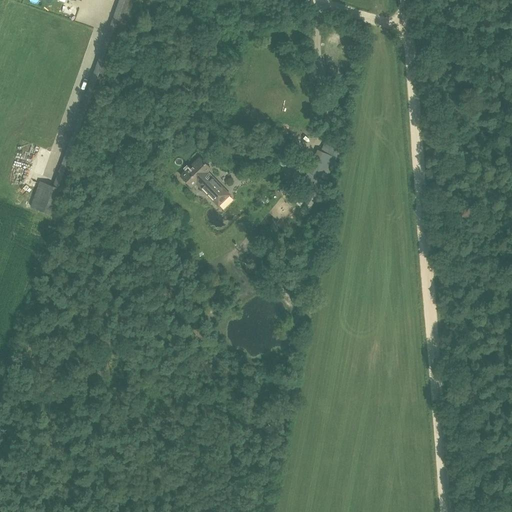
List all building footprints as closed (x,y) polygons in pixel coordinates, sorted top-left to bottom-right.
[(131,0),(119,0),(54,184),(66,188),(131,0)] [(326,181),(335,161),(321,153),(317,151),(308,172),(326,181)] [(229,194),(206,171),(210,167),(201,157),(181,176),(191,186),(195,181),(218,204),(229,194)] [(308,172),(300,186),(318,196),(326,183),(308,172)] [(54,184),(40,180),(30,206),(57,216),(66,188),(54,184)]
